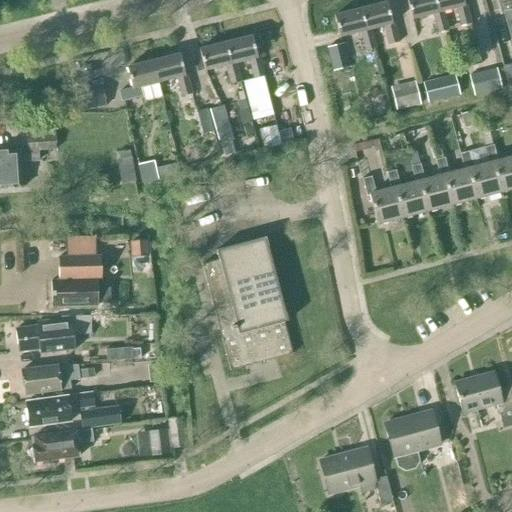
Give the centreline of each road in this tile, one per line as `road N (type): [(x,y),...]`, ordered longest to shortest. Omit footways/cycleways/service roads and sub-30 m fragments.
road 1 (residential): [(0,511),(180,486),(231,467),(380,376)]
road 2 (residential): [(380,376),(359,333),(286,0)]
road 3 (residential): [(0,41),(167,0)]
road 4 (residential): [(380,376),(511,305)]
